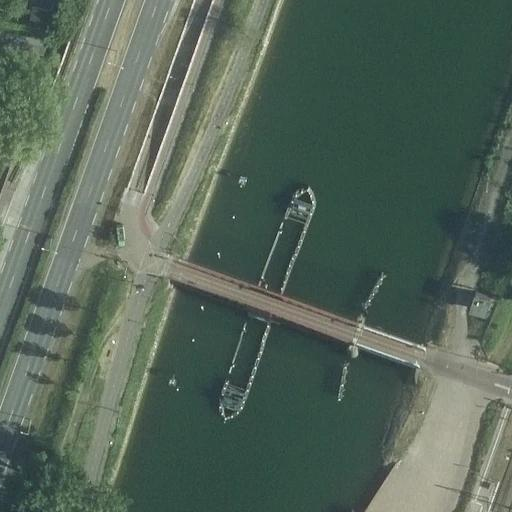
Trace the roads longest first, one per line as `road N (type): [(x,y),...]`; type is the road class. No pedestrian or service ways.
road 1 (primary): [(0,450),(159,0)]
road 2 (primary): [(112,0),(0,317)]
road 3 (unclassified): [(445,511),(488,381)]
road 4 (track): [(469,269),(511,155)]
